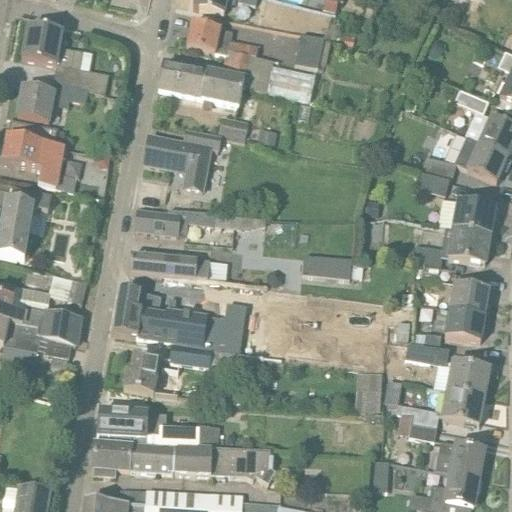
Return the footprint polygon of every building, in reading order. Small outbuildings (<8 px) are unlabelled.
[(223,20),(227,0),(198,0),(198,3),(195,2),(193,13),(198,15),(198,14),(223,20)] [(256,11),(258,0),(241,0),(239,7),(256,11)] [(215,58),(227,61),(228,57),(230,47),(232,37),(220,34),(192,28),(187,52),(215,58)] [(63,38),(59,37),(28,31),(21,65),(56,71),(54,86),(76,92),(76,93),(88,95),(88,96),(105,100),(109,80),(71,73),(75,55),(60,53),(63,38)] [(295,69),(318,74),(324,44),(301,40),(295,69)] [(228,57),(255,62),(258,52),(230,47),(228,57)] [(255,62),(228,57),(227,61),(223,79),(244,85),(242,94),(258,96),(259,94),(290,101),(295,76),(269,71),(270,65),(255,62)] [(500,104),(497,112),(511,118),(511,60),(505,57),(499,70),(511,77),(499,103),(500,104)] [(163,68),(157,95),(201,104),(207,77),(163,68)] [(201,104),(201,105),(238,112),(242,94),(244,85),(223,79),(207,77),(201,104)] [(85,109),(88,96),(88,95),(76,93),(62,89),(59,103),(85,109)] [(23,92),(20,104),(17,122),(49,128),(54,99),(23,92)] [(508,161),(511,152),(511,132),(484,120),(489,108),(460,96),(455,107),(476,117),(465,142),(479,148),(508,161)] [(244,144),(248,128),(222,123),(218,139),(244,144)] [(2,169),(31,174),(41,176),(38,192),(72,197),(75,183),(58,180),(63,153),(62,153),(65,136),(10,126),(2,169)] [(184,149),(149,143),(144,171),(187,179),(184,194),(203,197),(210,155),(218,156),(220,142),(186,136),(184,149)] [(453,156),(448,167),(457,170),(456,171),(467,175),(496,188),(508,161),(479,148),(472,163),(453,156)] [(452,187),(456,171),(457,170),(448,167),(426,161),(422,178),(450,186),(452,187)] [(417,194),(445,202),(450,186),(422,178),(417,194)] [(6,212),(0,244),(0,258),(24,265),(32,215),(48,218),(52,202),(13,195),(10,210),(6,209),(6,211),(6,212)] [(453,235),(489,241),(494,214),(458,207),(453,235)] [(134,237),(163,240),(176,242),(177,238),(186,239),(187,229),(213,232),(213,231),(251,235),(251,234),(266,231),(266,224),(215,220),(214,221),(206,221),(206,218),(168,214),(167,219),(137,217),(134,237)] [(367,223),(367,238),(385,239),(386,223),(367,223)] [(443,262),(484,269),(489,241),(453,235),(446,233),(442,254),(415,250),(412,268),(425,270),(425,272),(440,274),(443,262)] [(210,267),(197,266),(131,260),(129,278),(217,286),(235,288),(236,273),(209,271),(210,267)] [(349,284),(351,265),(304,261),(302,280),(349,284)] [(423,284),(438,287),(440,274),(425,272),(423,284)] [(65,305),(70,284),(54,280),(48,303),(58,306),(65,305)] [(484,321),(489,295),(453,289),(449,315),(484,321)] [(121,295),(113,339),(138,343),(173,347),(172,351),(239,359),(243,330),(205,324),(206,322),(167,316),(166,321),(157,319),(160,302),(121,295)] [(37,341),(40,342),(47,344),(71,351),(75,352),(79,324),(25,314),(24,319),(10,316),(12,303),(0,300),(0,325),(39,332),(37,341)] [(480,347),(484,321),(449,315),(444,341),(480,347)] [(0,325),(0,351),(37,358),(40,342),(37,341),(39,332),(0,325)] [(439,353),(442,340),(426,338),(424,350),(439,353)] [(44,360),(49,361),(69,364),(71,351),(47,344),(44,360)] [(484,403),(489,375),(447,367),(449,355),(439,353),(424,350),(424,351),(408,348),(405,364),(451,373),(447,396),(484,403)] [(126,378),(123,394),(153,400),(153,399),(166,400),(171,373),(176,374),(177,368),(209,372),(211,356),(172,351),(169,367),(133,361),(130,379),(126,378)] [(381,379),(369,378),(367,416),(380,415),(381,379)] [(399,405),(401,387),(390,385),(388,404),(399,405)] [(478,431),(484,403),(447,396),(443,418),(398,410),(397,418),(401,419),(400,428),(436,435),(439,423),(478,431)] [(147,419),(100,416),(97,442),(99,442),(98,449),(145,452),(184,455),(197,455),(197,452),(217,453),(217,435),(161,433),(161,420),(147,419)] [(409,441),(409,442),(434,447),(436,435),(400,428),(398,439),(409,441)] [(450,479),(478,484),(484,456),(455,450),(455,451),(440,448),(438,459),(436,476),(450,479)] [(145,452),(98,449),(95,449),(93,479),(115,481),(116,475),(144,477),(145,452)] [(174,479),(182,480),(184,455),(145,452),(144,477),(172,479),(172,480),(174,480),(174,479)] [(255,482),(268,489),(276,477),(273,475),(273,463),(271,463),(271,456),(217,453),(197,452),(197,455),(184,455),(182,480),(224,482),(224,484),(225,484),(225,482),(246,483),(253,486),(255,482)] [(370,466),(368,496),(387,497),(389,467),(370,466)] [(468,511),(473,511),(478,484),(450,479),(447,493),(432,490),(429,503),(411,500),(408,511),(443,511),(445,507),(468,511)] [(48,511),(50,498),(19,493),(15,511),(48,511)] [(119,509),(146,511),(146,496),(120,495),(119,509)] [(241,511),(242,501),(170,497),(169,511),(241,511)]
